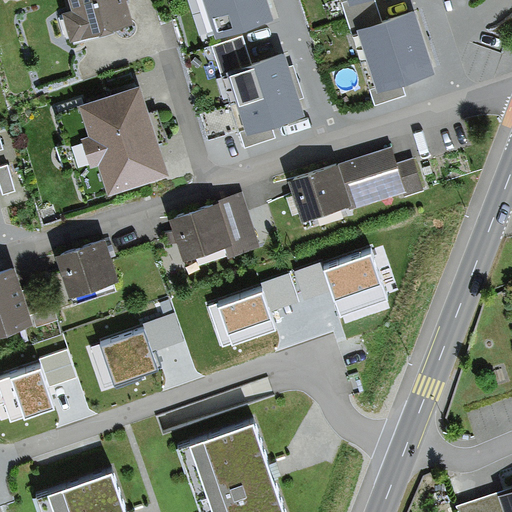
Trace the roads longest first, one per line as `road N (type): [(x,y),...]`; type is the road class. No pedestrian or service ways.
road 1 (residential): [(511,95),(4,251)]
road 2 (secondary): [(511,174),(382,511)]
